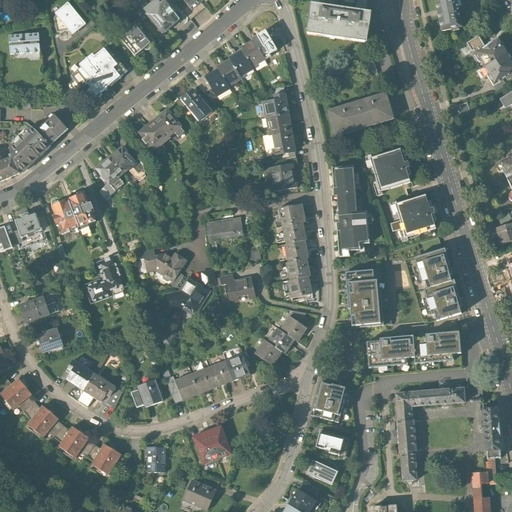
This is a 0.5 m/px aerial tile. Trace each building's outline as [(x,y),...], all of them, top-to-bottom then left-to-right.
[(181,0),(191,11),(204,0),(181,0)] [(365,9),(367,0),(356,0),(356,7),(365,9)] [(462,28),(456,0),(434,0),(441,32),(462,28)] [(155,1),(143,11),(162,35),(179,22),(164,2),(159,6),(155,1)] [(86,25),(70,3),(56,14),(57,16),(55,19),(58,33),(69,30),(74,35),(86,25)] [(371,14),(312,6),(308,35),(367,43),(371,14)] [(495,30),(490,23),(477,31),(482,39),(495,30)] [(150,44),(136,27),(120,40),(134,57),(150,44)] [(253,39),(254,40),(264,58),(277,51),(265,32),(253,39)] [(39,53),(38,35),(9,37),(10,55),(39,53)] [(486,48),(479,37),(468,45),(475,54),(486,48)] [(241,48),(242,51),(252,68),(265,60),(264,58),(254,40),(241,48)] [(509,56),(499,40),(486,48),(475,54),(485,70),(509,56)] [(388,84),(376,45),(363,49),(375,88),(388,84)] [(104,48),(69,77),(90,103),(125,73),(104,48)] [(229,58),(231,60),(241,78),(254,70),(252,68),(242,51),(229,58)] [(511,75),(511,60),(509,56),(485,70),(495,86),(511,75)] [(218,68),(219,69),(229,88),(242,80),(241,78),(231,60),(218,68)] [(231,90),(229,88),(219,69),(205,77),(212,89),(217,98),(231,90)] [(205,77),(196,83),(203,95),(212,89),(205,77)] [(192,91),(180,102),(198,123),(210,112),(192,91)] [(387,92),(327,111),(336,137),(395,119),(387,92)] [(511,92),(500,100),(506,109),(511,105),(511,92)] [(276,100),(264,102),(266,118),(289,114),(286,93),(284,93),(275,95),(276,100)] [(466,104),(450,109),(454,121),(469,112),(466,104)] [(168,110),(153,122),(168,140),(182,128),(168,110)] [(292,130),(289,114),(266,118),(269,134),(292,130)] [(54,116),(35,133),(49,149),(68,131),(54,116)] [(154,152),(168,140),(153,122),(139,134),(154,152)] [(12,159),(19,175),(20,176),(49,149),(35,133),(31,129),(9,150),(12,159)] [(269,134),(271,145),(294,141),(292,130),(269,134)] [(296,153),(294,141),(271,145),(273,156),(296,153)] [(124,147),(109,158),(123,175),(128,170),(137,163),(124,147)] [(402,150),(371,159),(381,193),(411,184),(409,176),(412,175),(407,157),(404,157),(402,150)] [(297,158),(296,153),(273,156),(274,161),(284,160),(297,158)] [(511,180),(511,157),(500,163),(509,182),(511,180)] [(118,178),(123,175),(109,158),(95,170),(109,186),(118,178)] [(298,164),(297,158),(284,160),(285,166),(294,165),(298,164)] [(0,183),(19,175),(12,159),(0,164),(0,183)] [(139,161),(137,163),(128,170),(135,178),(139,180),(145,175),(142,165),(139,161)] [(298,188),(294,165),(285,166),(267,169),(271,192),(298,188)] [(353,169),(336,171),(337,189),(334,189),(334,197),(338,196),(339,217),(356,216),(353,169)] [(123,185),(118,178),(109,186),(104,190),(110,196),(123,185)] [(110,196),(104,190),(100,193),(106,202),(111,198),(110,196)] [(84,195),(68,201),(79,229),(95,222),(91,213),(93,212),(89,203),(88,204),(84,195)] [(426,196),(395,205),(405,239),(436,229),(434,222),(437,221),(431,202),(428,203),(426,196)] [(62,235),(79,229),(68,201),(51,208),(55,217),(53,218),(57,228),(59,227),(62,235)] [(306,222),(302,205),(279,210),(283,227),(303,222),(306,222)] [(43,212),(35,215),(42,232),(43,235),(50,232),(43,212)] [(498,219),(500,225),(511,220),(509,214),(498,219)] [(15,222),(19,232),(22,239),(42,232),(35,215),(15,222)] [(366,215),(356,216),(339,217),(339,223),(337,223),(338,232),(340,231),(341,251),(359,250),(359,243),(368,242),(366,215)] [(241,218),(206,224),(210,252),(218,251),(216,240),(244,236),(241,218)] [(307,240),(303,222),(283,227),(287,245),(305,241),(307,240)] [(511,225),(501,229),(497,230),(501,245),(511,241),(511,225)] [(4,229),(0,230),(0,246),(3,252),(11,249),(11,247),(7,236),(4,229)] [(19,232),(7,236),(11,247),(23,242),(22,239),(19,232)] [(309,258),(305,241),(287,245),(285,245),(288,263),(307,259),(309,258)] [(72,256),(67,242),(56,246),(62,260),(72,256)] [(444,246),(414,256),(422,282),(425,281),(427,288),(452,280),(451,276),(453,276),(451,271),(444,246)] [(104,255),(101,247),(89,252),(92,260),(104,255)] [(258,248),(245,250),(248,263),(260,261),(258,248)] [(172,260),(164,255),(155,257),(153,251),(140,254),(141,259),(144,259),(147,273),(156,271),(173,282),(179,273),(186,261),(175,254),(172,260)] [(119,255),(114,257),(118,268),(123,266),(119,255)] [(100,281),(84,287),(91,305),(122,293),(123,290),(119,277),(121,276),(118,268),(114,257),(97,263),(104,281),(100,282),(100,281)] [(311,277),(307,259),(288,263),(286,263),(290,281),(309,277),(311,277)] [(361,271),(347,272),(349,293),(351,305),(352,317),(353,324),(381,321),(376,270),(361,271)] [(201,273),(202,286),(206,289),(216,287),(215,287),(215,280),(213,271),(201,273)] [(184,276),(179,273),(173,282),(171,285),(176,289),(184,276)] [(220,278),(220,279),(222,286),(226,285),(230,304),(255,299),(251,278),(234,282),(233,275),(220,278)] [(189,277),(179,293),(167,296),(170,312),(182,309),(194,317),(211,291),(206,289),(202,286),(189,277)] [(313,294),(309,277),(290,281),(288,282),(292,299),(313,294)] [(427,288),(424,289),(432,315),(435,315),(437,321),(462,313),(461,310),(463,309),(461,303),(454,280),(452,280),(427,288)] [(42,298),(20,306),(26,324),(49,316),(42,298)] [(293,312),(289,318),(299,324),(305,314),(293,312)] [(299,324),(289,318),(280,331),(294,341),(297,343),(307,330),(299,324)] [(285,355),(294,341),(280,331),(277,329),(267,343),(282,353),(285,355)] [(57,330),(38,337),(44,354),(63,347),(57,330)] [(426,338),(414,339),(415,358),(414,358),(414,365),(446,362),(445,356),(461,354),(459,333),(426,336),(426,338)] [(380,342),(366,343),(369,369),(400,366),(399,360),(414,358),(415,358),(414,339),(413,336),(380,340),(380,342)] [(272,367),(282,353),(267,343),(264,341),(255,355),(272,367)] [(0,372),(2,371),(10,367),(0,347),(0,372)] [(81,356),(77,363),(88,371),(93,363),(81,356)] [(242,356),(227,362),(234,381),(249,375),(242,356)] [(83,391),(94,374),(88,371),(77,363),(72,361),(67,369),(71,372),(65,381),(83,391)] [(218,387),(234,381),(227,362),(211,368),(218,387)] [(200,394),(218,387),(211,368),(193,375),(200,394)] [(109,397),(115,387),(94,374),(83,391),(99,402),(104,394),(109,397)] [(182,401),(200,394),(193,375),(175,382),(182,401)] [(11,385),(5,377),(0,379),(0,391),(1,393),(11,385)] [(175,403),(182,401),(175,382),(173,377),(166,379),(175,403)] [(1,393),(0,394),(12,410),(18,405),(30,396),(31,395),(19,380),(11,385),(1,393)] [(137,408),(145,405),(146,408),(163,402),(155,381),(138,387),(139,390),(131,393),(137,408)] [(344,390),(321,384),(315,408),(339,414),(344,390)] [(121,391),(115,387),(109,397),(105,402),(114,408),(121,391)] [(397,395),(399,423),(413,422),(412,407),(415,407),(451,404),(466,403),(465,390),(444,391),(397,395)] [(35,403),(30,396),(18,405),(24,412),(35,403)] [(40,410),(35,403),(24,412),(30,421),(40,410)] [(41,438),(47,431),(56,421),(57,419),(43,407),(40,410),(30,421),(27,425),(41,438)] [(500,410),(485,410),(487,453),(502,452),(500,410)] [(54,437),(63,427),(56,421),(47,431),(54,437)] [(400,454),(401,454),(416,453),(417,453),(415,422),(413,422),(399,423),(397,423),(400,454)] [(69,431),(63,427),(54,437),(61,443),(69,431)] [(88,439),(72,427),(69,431),(61,443),(58,446),(74,458),(79,452),(87,440),(88,439)] [(231,454),(221,427),(193,437),(203,465),(231,454)] [(343,438),(319,432),(315,447),(340,453),(343,438)] [(87,440),(79,452),(86,457),(94,445),(87,440)] [(101,449),(94,445),(86,457),(93,461),(101,449)] [(120,457),(120,455),(103,445),(101,449),(93,461),(91,465),(108,475),(112,468),(120,457)] [(165,472),(165,449),(148,449),(148,472),(165,472)] [(416,455),(416,453),(401,454),(403,483),(410,483),(418,482),(416,455)] [(126,461),(120,457),(112,468),(119,472),(126,461)] [(487,461),(488,474),(489,485),(497,484),(495,460),(487,461)] [(338,474),(312,462),(306,475),(332,487),(338,474)] [(474,475),(476,499),(483,499),(482,485),(489,485),(488,474),(474,475)] [(207,511),(216,491),(192,481),(184,501),(207,511)] [(313,487),(303,481),(300,487),(311,492),(313,487)] [(297,490),(288,506),(297,511),(311,511),(318,503),(297,490)] [(476,499),(476,511),(489,511),(489,504),(489,498),(483,499),(476,499)]
